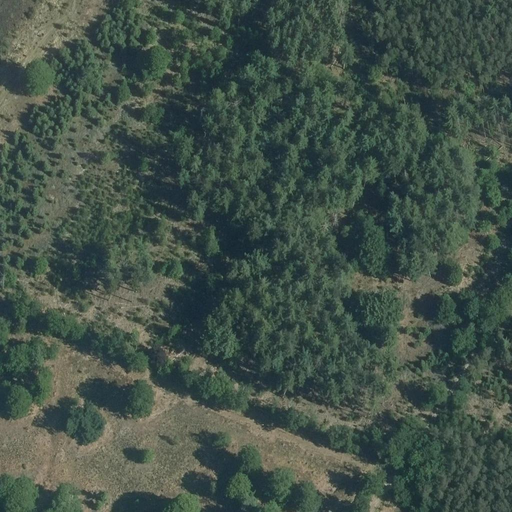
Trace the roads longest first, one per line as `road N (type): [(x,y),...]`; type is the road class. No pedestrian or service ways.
road 1 (track): [(393,479),(0,312)]
road 2 (track): [(511,312),(393,479)]
road 3 (track): [(70,0),(0,101)]
